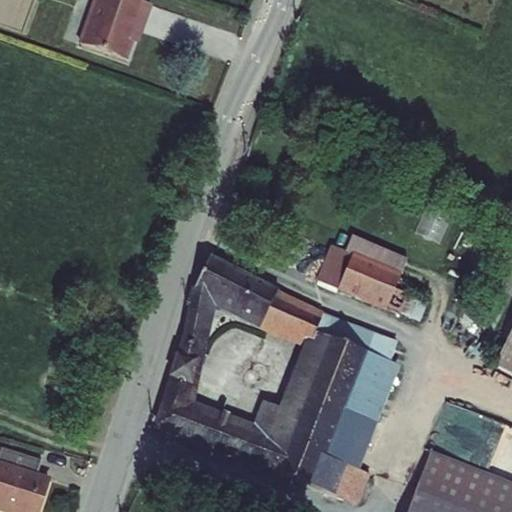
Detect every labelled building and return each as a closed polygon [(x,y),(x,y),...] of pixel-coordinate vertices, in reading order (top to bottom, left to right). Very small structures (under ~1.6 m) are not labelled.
[(143,23),(147,25),(153,10),(124,0),(99,0),(83,49),(128,65),(143,23)] [(411,271),(342,241),(328,273),(409,308),(418,287),(406,282),(411,271)] [(323,337),(333,315),(287,292),(291,286),(221,251),(204,285),(221,292),(274,320),(295,328),(295,327),(323,337)] [(418,287),(423,276),(411,271),(406,282),(418,287)] [(203,290),(219,300),(221,292),(204,285),(203,290)] [(335,332),(340,334),(347,317),(291,286),(287,292),(333,315),(323,337),(332,341),(335,332)] [(188,349),(207,355),(219,300),(203,290),(193,335),(188,349)] [(301,419),(343,435),(383,331),(347,317),(340,334),(335,332),(332,341),(301,419)] [(405,340),(383,331),(343,435),(336,452),(324,485),(366,501),(378,471),(379,471),(380,470),(366,465),(408,358),(399,354),(405,340)] [(332,341),(323,337),(298,403),(284,397),(271,430),(293,439),(294,436),(301,419),(332,341)] [(182,368),(203,375),(207,355),(188,349),(182,368)] [(324,485),(336,452),(294,436),(293,439),(271,430),(198,400),(203,375),(182,368),(165,420),(324,485)] [(294,436),(336,452),(343,435),(301,419),(294,436)] [(511,511),(511,483),(438,455),(415,511),(511,511)] [(13,456),(0,501),(0,511),(52,511),(54,506),(50,505),(56,482),(49,480),(53,467),(13,456)]
